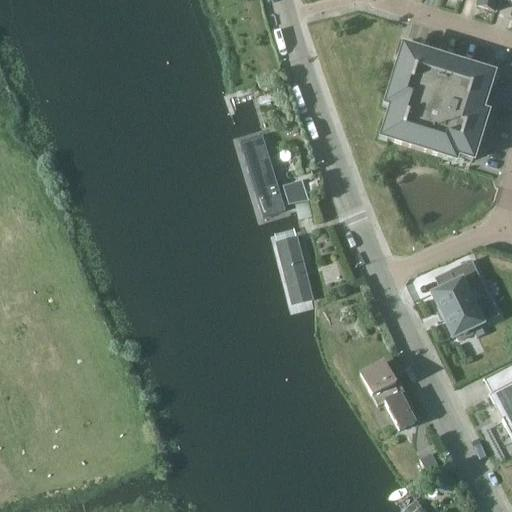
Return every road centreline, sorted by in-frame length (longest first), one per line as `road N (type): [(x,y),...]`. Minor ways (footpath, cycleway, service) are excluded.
road 1 (unclassified): [(378,281),(307,97),(281,0)]
road 2 (unclassified): [(493,511),(378,281)]
road 3 (residential): [(511,42),(376,0)]
road 4 (residential): [(495,232),(378,281)]
